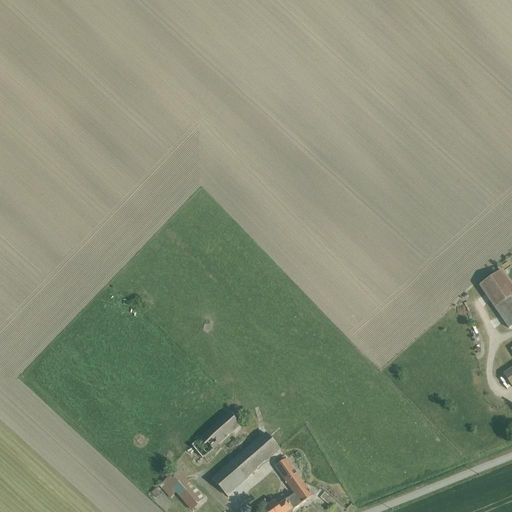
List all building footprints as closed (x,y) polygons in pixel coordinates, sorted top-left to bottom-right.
[(511,288),(503,276),(482,292),(511,331),(511,303),(511,302),(511,301),(511,288)] [(511,360),(495,372),(508,392),(511,389),(511,360)] [(206,454),(244,421),(231,406),(193,439),(206,454)] [(283,446),(266,427),(214,475),(231,493),(283,446)] [(266,511),(291,511),(317,493),(290,455),(274,467),(288,487),(262,506),(266,511)] [(202,497),(176,472),(160,488),(170,498),(176,493),(191,508),(202,497)] [(324,492),(320,497),(330,506),(335,501),(324,492)]
